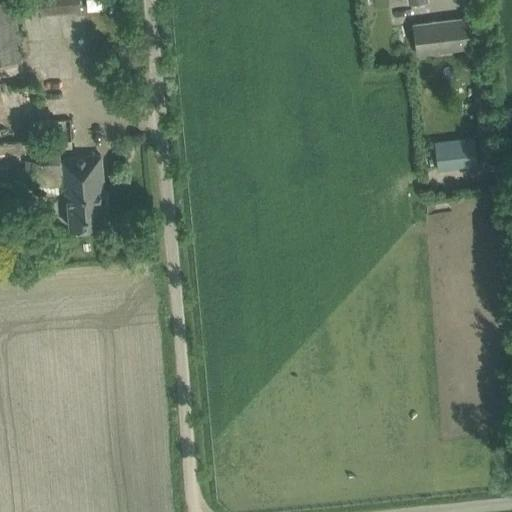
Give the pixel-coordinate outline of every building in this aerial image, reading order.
[(20,56),(15,4),(39,2),(40,9),(80,6),(79,0),(0,0),(0,58),(0,59),(20,56)] [(121,6),(120,0),(87,0),(89,8),(121,6)] [(413,24),(417,52),(472,44),(469,16),(413,24)] [(434,139),(437,170),(475,166),(472,135),(434,139)] [(101,153),(61,156),(62,179),(63,191),(66,191),(69,226),(102,223),(99,188),(104,187),(101,153)]
